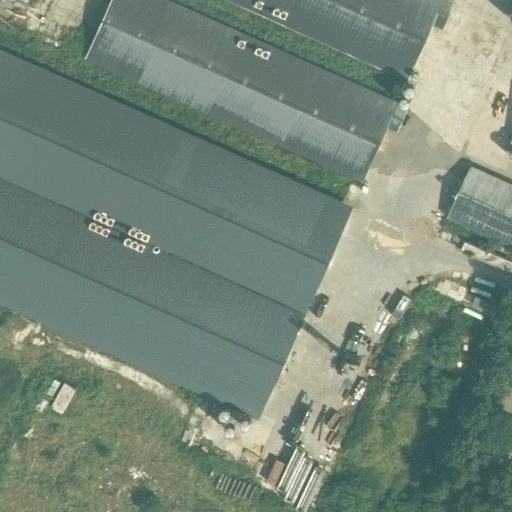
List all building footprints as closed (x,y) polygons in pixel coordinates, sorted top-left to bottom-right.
[(149,0),(114,0),(88,60),(362,182),(386,127),(397,132),(405,114),(149,0)] [(425,0),(228,0),(407,80),(432,25),(443,30),(451,12),(425,0)] [(0,49),(0,305),(264,423),(359,208),(0,49)] [(511,190),(470,172),(448,223),(511,251),(511,190)] [(383,223),(378,236),(403,245),(408,232),(383,223)] [(497,424),(482,463),(493,467),(509,429),(497,424)] [(462,475),(450,500),(476,511),(488,487),(462,475)] [(511,511),(511,478),(498,511),(511,511)]
